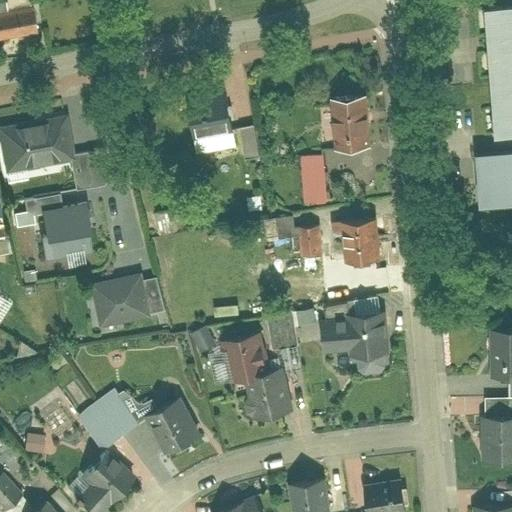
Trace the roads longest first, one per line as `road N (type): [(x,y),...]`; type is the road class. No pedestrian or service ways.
road 1 (residential): [(432,429),(392,23),(380,0)]
road 2 (residential): [(0,69),(267,18),(317,0)]
road 3 (residential): [(432,429),(296,443),(147,511)]
